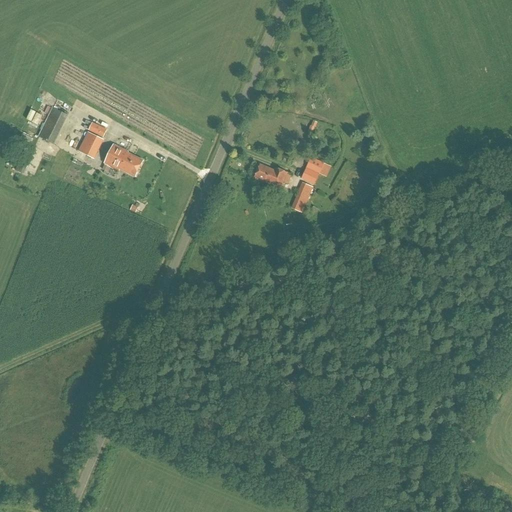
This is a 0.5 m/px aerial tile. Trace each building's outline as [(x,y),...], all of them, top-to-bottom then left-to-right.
[(54,145),(69,116),(53,108),(38,137),(54,145)] [(103,138),(107,130),(92,122),(88,130),(103,138)] [(93,160),(103,140),(87,133),(82,143),(78,152),(93,160)] [(135,177),(143,161),(128,153),(128,152),(114,145),(104,164),(119,171),(120,170),(135,177)] [(24,175),(32,156),(24,152),(18,166),(16,171),(24,175)] [(311,157),(301,180),(314,185),(315,185),(318,177),(319,175),(324,163),(311,157)] [(276,172),(260,165),(255,178),(269,184),(269,185),(281,190),(287,174),(277,169),(276,172)] [(302,214),(311,193),(313,188),(302,183),(291,209),(302,214)]
